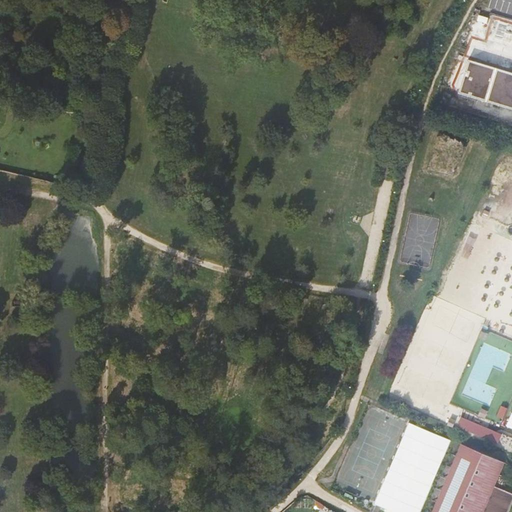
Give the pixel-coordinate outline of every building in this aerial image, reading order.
[(332,52),(323,51),(322,59),(330,61),(332,52)] [(511,72),(469,59),(459,93),(511,108),(511,72)] [(410,421),(408,424),(380,490),(374,503),(395,511),(434,511),(442,492),(463,444),(410,421)] [(486,454),(463,444),(442,492),(434,511),(500,511),(509,492),(494,486),(499,474),(505,462),(486,454)] [(505,511),(511,497),(511,493),(509,492),(500,511),(505,511)]
